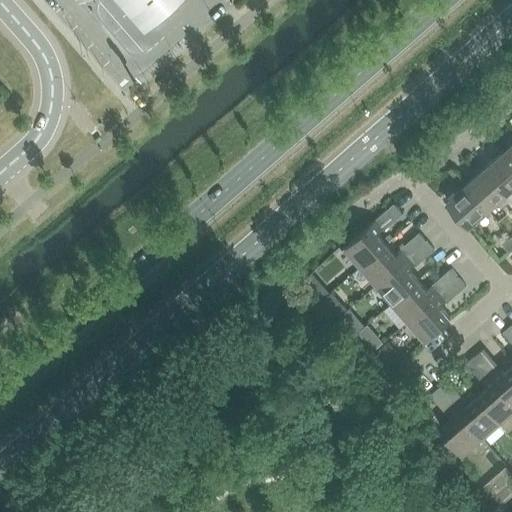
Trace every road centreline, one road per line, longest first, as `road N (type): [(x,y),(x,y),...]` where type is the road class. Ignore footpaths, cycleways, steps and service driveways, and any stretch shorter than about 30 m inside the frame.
road 1 (secondary): [(0,469),(511,18)]
road 2 (secondary): [(451,0),(0,395)]
road 3 (unclassified): [(0,173),(38,136),(52,94),(40,51),(0,3)]
road 4 (residential): [(400,377),(506,287)]
road 5 (residential): [(506,287),(418,193)]
